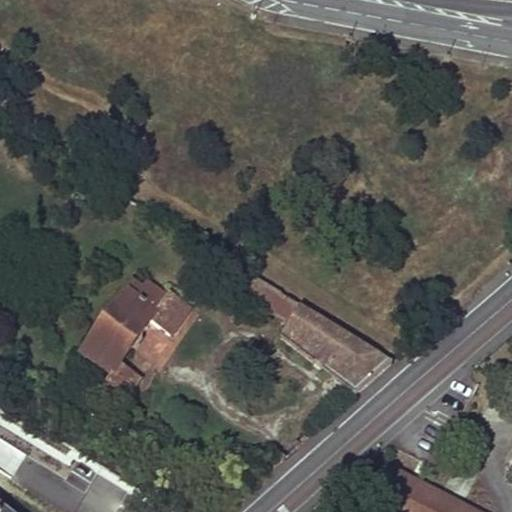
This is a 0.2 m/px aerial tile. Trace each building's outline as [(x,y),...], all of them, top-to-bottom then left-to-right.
[(281,295),(250,275),(241,290),(291,322),(300,307),(280,295),(281,295)] [(141,380),(121,365),(151,324),(171,338),(190,311),(170,297),(169,298),(149,284),(143,292),(133,284),(82,355),(112,376),(101,391),(122,406),(141,380)] [(393,364),(366,346),(344,333),(327,322),(300,307),(291,322),(280,339),(293,349),(312,364),(323,373),(355,397),(393,364)] [(511,366),(503,375),(511,379),(511,366)] [(468,511),(386,469),(382,475),(366,505),(369,507),(368,511),(468,511)]
